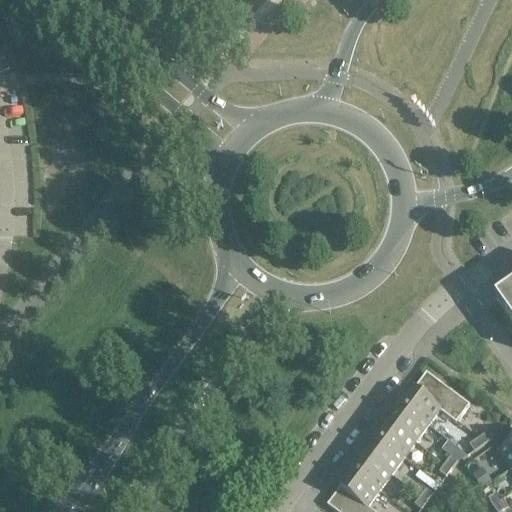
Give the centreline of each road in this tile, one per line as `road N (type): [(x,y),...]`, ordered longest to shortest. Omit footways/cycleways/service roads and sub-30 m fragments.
road 1 (residential): [(275,511),(415,326),(511,249)]
road 2 (secondary): [(228,262),(204,317),(59,511)]
road 3 (secondary): [(116,511),(282,299)]
road 4 (secondary): [(45,0),(200,131),(218,163)]
road 5 (secondary): [(255,122),(216,104),(92,0)]
road 6 (secondary): [(282,299),(349,294),(391,257),(403,214)]
road 7 (secondary): [(403,214),(404,186),(384,143),(366,126),(319,107)]
road 8 (secondary): [(375,0),(352,31),(319,107)]
